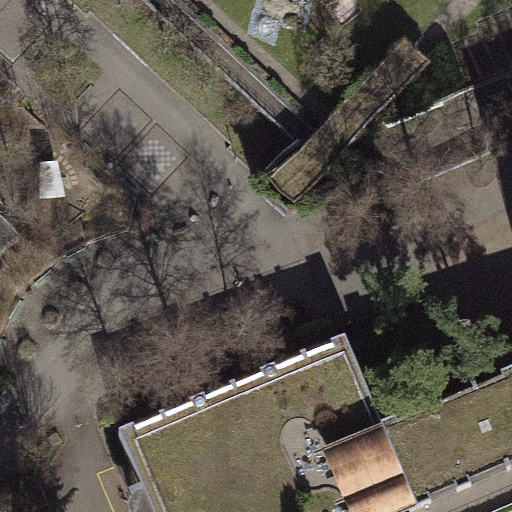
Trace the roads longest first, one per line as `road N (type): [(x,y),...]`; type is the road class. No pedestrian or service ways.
road 1 (trunk): [(0,319),(312,0)]
road 2 (trunk): [(230,0),(0,234)]
road 3 (unknown): [(386,158),(382,3)]
